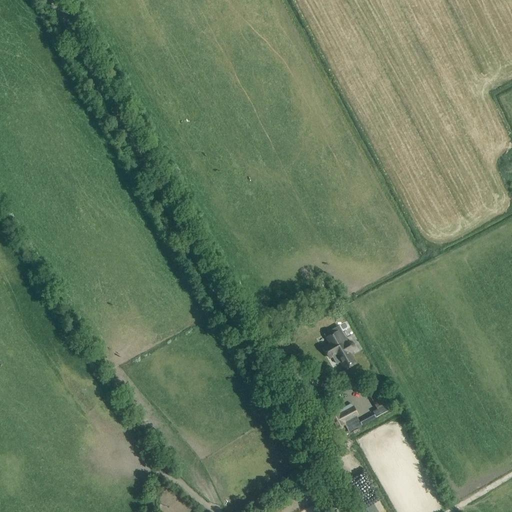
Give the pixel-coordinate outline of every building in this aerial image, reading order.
[(345,369),(355,364),(349,354),(354,352),(355,351),(355,348),(355,346),(354,343),(351,342),(348,341),(345,343),(338,330),(326,337),(330,344),(323,348),(329,358),(332,356),(337,364),(341,362),(345,369)] [(376,408),(374,409),(377,416),(394,408),(384,387),(370,394),(376,408)] [(358,416),(353,408),(339,415),(338,411),(329,416),(336,429),(345,425),(344,423),(358,416)] [(344,423),(345,425),(349,433),(363,426),(357,416),(344,423)] [(358,478),(365,473),(360,464),(352,468),(358,478)]
